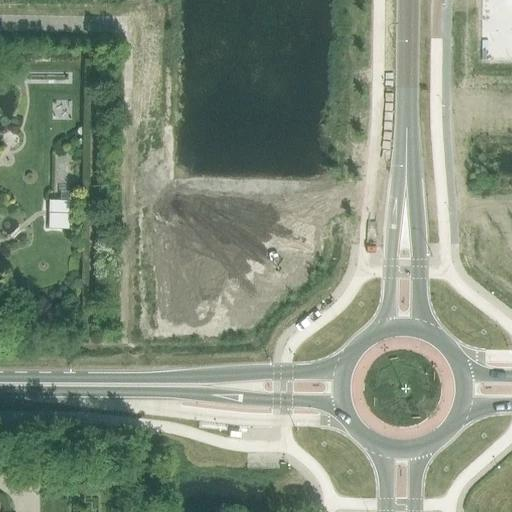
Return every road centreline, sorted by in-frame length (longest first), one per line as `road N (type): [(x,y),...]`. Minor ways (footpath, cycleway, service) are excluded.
road 1 (primary): [(343,367),(173,379),(0,379)]
road 2 (primary): [(0,392),(194,394),(342,408)]
road 3 (unclassified): [(407,0),(404,197)]
road 4 (unclassified): [(424,330),(415,212),(404,197)]
road 5 (unclassified): [(404,197),(393,212),(382,329)]
